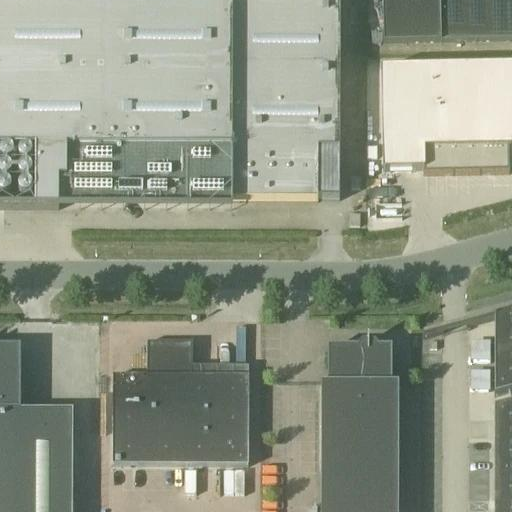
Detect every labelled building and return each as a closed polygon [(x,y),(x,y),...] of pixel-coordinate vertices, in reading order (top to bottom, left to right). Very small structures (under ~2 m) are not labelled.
[(0,0),(0,211),(58,212),(231,213),(231,204),(317,204),(317,202),(339,203),(339,153),(339,0),(0,0)] [(511,0),(382,0),(383,45),(511,43),(511,0)] [(511,68),(380,71),(381,173),(422,172),(422,177),(508,175),(508,151),(511,150),(511,68)] [(511,511),(511,314),(465,327),(466,329),(493,322),(493,399),(507,395),(509,402),(493,407),(493,511),(511,511)] [(111,468),(247,469),(248,379),(191,379),(191,345),(146,344),(146,378),(112,378),(111,468)] [(0,511),(71,511),(72,427),(19,427),(20,348),(0,348),(0,511)] [(320,386),(319,511),(396,511),(397,386),(391,386),(391,352),(327,352),(327,386),(320,386)]
